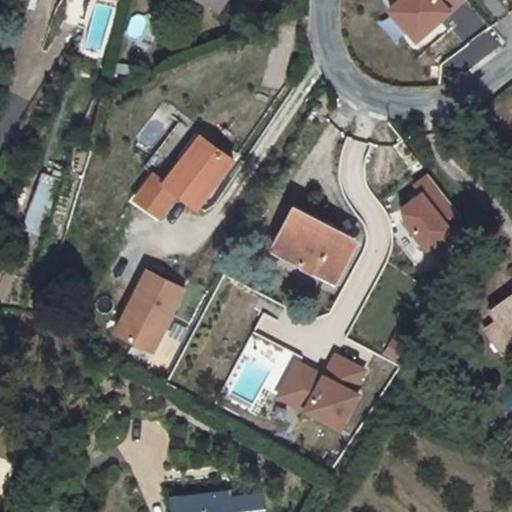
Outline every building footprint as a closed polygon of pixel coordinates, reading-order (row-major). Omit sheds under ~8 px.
[(206,0),(220,9),(225,0),(206,0)] [(417,41),(462,0),(401,0),(390,10),(417,41)] [(222,175),(234,159),(203,135),(168,180),(157,172),(138,197),(160,214),(178,191),(198,206),(215,184),(222,175)] [(430,202),(411,217),(413,229),(429,251),(454,232),(451,227),(463,217),(437,183),(424,193),(430,202)] [(355,246),(294,213),(275,248),(337,281),(355,246)] [(185,289),(147,268),(116,331),(152,350),(185,289)] [(511,297),(492,312),(498,320),(485,329),(502,354),(511,346),(511,297)] [(355,393),(367,371),(338,356),(327,377),(299,363),(281,397),(343,430),(361,396),(355,393)] [(261,511),(259,494),(214,499),(213,492),(176,497),(177,511),(261,511)]
